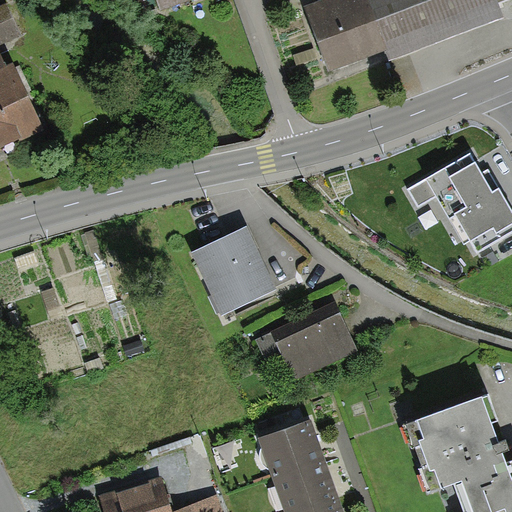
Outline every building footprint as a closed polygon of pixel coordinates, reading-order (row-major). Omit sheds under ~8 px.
[(154,0),(160,16),(204,0),(154,0)] [(505,22),(496,0),(324,0),(304,7),(330,76),(386,55),(390,65),(505,22)] [(0,46),(21,37),(8,8),(0,11),(0,46)] [(0,157),(46,136),(14,68),(7,72),(0,56),(0,157)] [(494,179),(473,143),(424,170),(426,174),(407,185),(417,204),(439,191),(450,211),(457,207),(479,245),(511,226),(511,197),(500,176),(494,179)] [(222,315),(279,289),(250,226),(193,252),(222,315)] [(97,265),(42,285),(54,318),(109,299),(97,265)] [(292,383),(358,354),(336,304),(255,340),(264,360),(279,353),(292,383)] [(511,511),(511,460),(507,463),(503,454),(511,451),(507,440),(500,443),(492,424),(499,421),(489,393),(404,425),(429,492),(451,483),(462,511),(511,511)] [(287,511),(347,511),(312,412),(258,431),(287,511)] [(161,475),(100,494),(105,511),(223,511),(217,495),(175,511),(161,475)]
